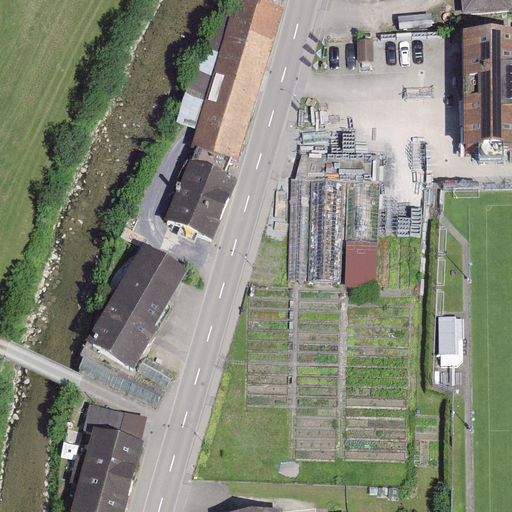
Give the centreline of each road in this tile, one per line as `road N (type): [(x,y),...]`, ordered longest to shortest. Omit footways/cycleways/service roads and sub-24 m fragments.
road 1 (tertiary): [(305,0),(160,511)]
road 2 (track): [(183,427),(0,345)]
